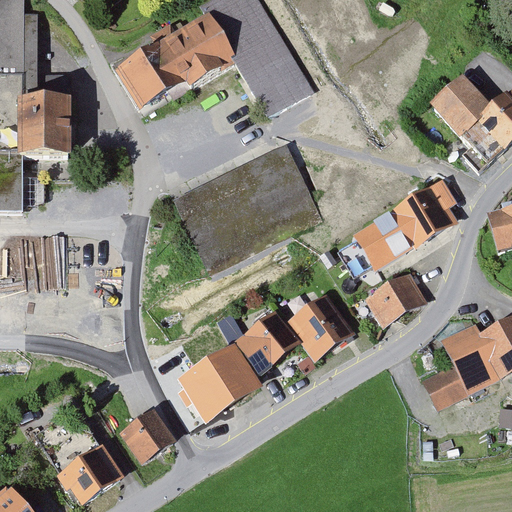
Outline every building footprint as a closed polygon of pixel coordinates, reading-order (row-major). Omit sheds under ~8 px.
[(21,0),(0,0),(0,220),(17,220),(17,169),(39,169),(38,159),(38,101),(38,70),(22,70),(21,0)] [(99,0),(108,11),(122,0),(99,0)] [(311,91),(253,0),(211,0),(194,11),(200,19),(230,66),(265,121),(311,91)] [(230,66),(200,19),(173,36),(203,83),(230,66)] [(203,83),(173,36),(167,26),(145,40),(151,50),(144,54),(174,101),(203,83)] [(174,101),(144,54),(118,71),(148,118),(174,101)] [(453,163),(468,179),(511,137),(511,94),(508,90),(484,112),(454,80),(422,111),(462,153),(453,163)] [(86,101),(38,101),(38,159),(86,158),(86,101)] [(279,147),(170,204),(206,272),(315,215),(279,147)] [(434,185),(349,239),(373,277),(449,228),(439,211),(447,206),(434,185)] [(498,213),(481,217),(495,261),(511,256),(511,200),(495,206),(498,213)] [(400,277),(360,303),(379,333),(419,307),(400,277)] [(327,295),(283,322),(313,369),(357,341),(327,295)] [(475,328),(439,347),(451,370),(467,401),(499,385),(500,388),(511,381),(511,319),(479,337),(475,328)] [(280,323),(236,352),(262,390),(305,361),(280,323)] [(195,358),(225,342),(219,329),(188,345),(195,358)] [(235,354),(166,401),(194,441),(263,393),(235,354)] [(467,401),(451,370),(422,385),(437,416),(467,401)] [(84,511),(128,483),(103,446),(96,451),(74,417),(34,443),(79,511),(84,511)] [(177,451),(154,417),(120,440),(143,474),(177,451)] [(21,511),(15,503),(2,511),(21,511)]
